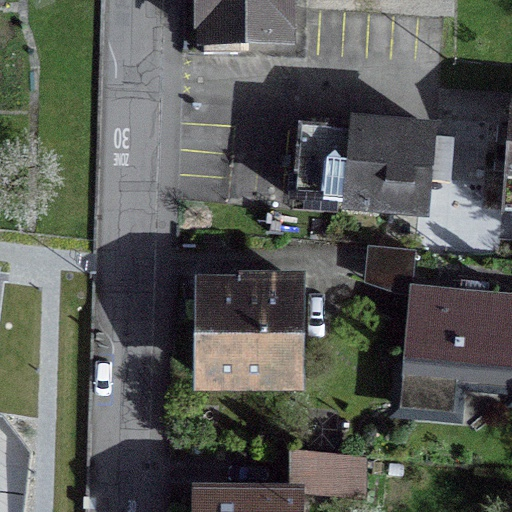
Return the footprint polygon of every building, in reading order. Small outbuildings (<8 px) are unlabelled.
[(282,42),(282,0),(202,0),(202,41),(282,42)] [(511,111),(507,111),(499,213),(511,214),(511,111)] [(352,133),(295,127),(289,201),(418,212),(426,129),(423,129),(422,139),(356,133),(356,123),(353,123),(352,133)] [(204,301),(201,301),(200,382),(291,382),(292,283),(239,282),(239,290),(204,289),(204,301)] [(511,303),(407,294),(397,412),(449,417),(452,384),(511,389),(511,303)] [(263,496),(199,495),(198,511),(289,511),(290,496),(359,502),(359,463),(289,457),(289,493),(263,493),(263,496)]
